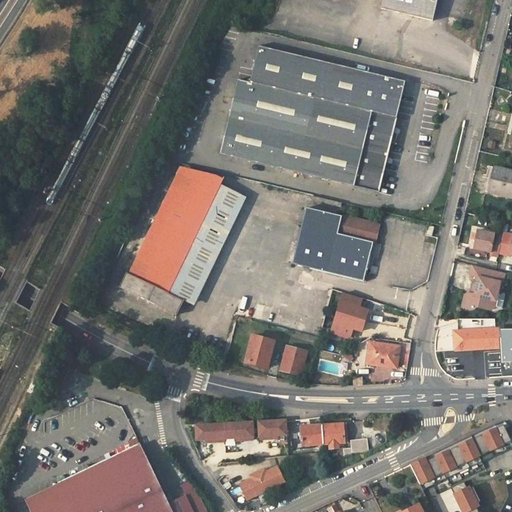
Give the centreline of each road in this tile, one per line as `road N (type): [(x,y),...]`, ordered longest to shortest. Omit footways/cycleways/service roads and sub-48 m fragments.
road 1 (residential): [(502,0),(423,330),(418,398)]
road 2 (unknown): [(400,208),(374,210),(218,171),(217,123),(245,51)]
road 3 (secondary): [(178,375),(299,399),(418,398)]
road 4 (tertiary): [(281,511),(437,438),(451,397)]
road 5 (secondary): [(0,280),(178,375)]
road 6 (unknown): [(483,83),(292,32)]
road 7 (residential): [(227,511),(173,435),(168,413),(178,375)]
road 8 (unknown): [(476,112),(457,116),(429,196),(400,208)]
